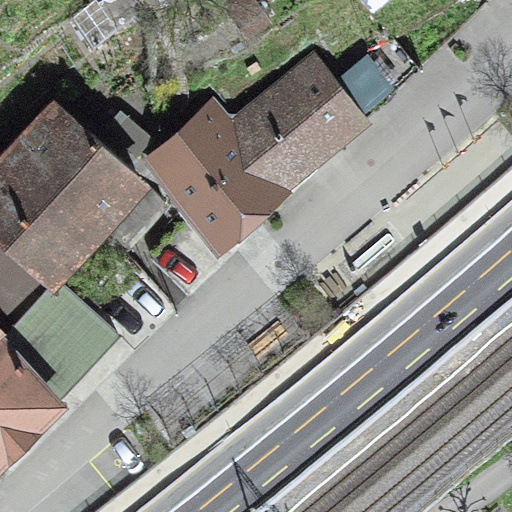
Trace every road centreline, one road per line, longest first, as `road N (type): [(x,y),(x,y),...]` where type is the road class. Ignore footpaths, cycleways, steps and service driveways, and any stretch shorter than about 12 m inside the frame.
road 1 (residential): [(511,23),(14,511)]
road 2 (primary): [(191,511),(511,253)]
